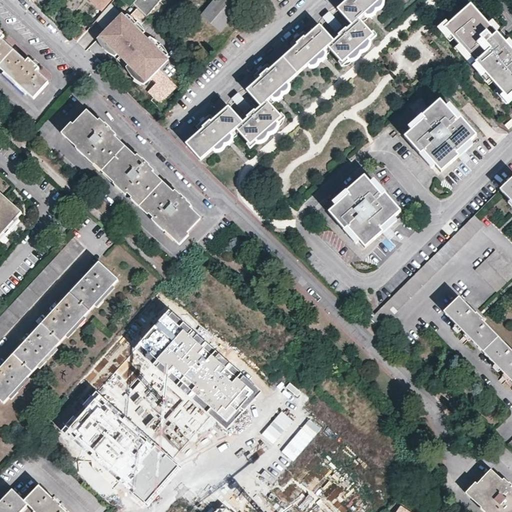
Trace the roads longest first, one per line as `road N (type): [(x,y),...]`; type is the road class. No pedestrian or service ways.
road 1 (residential): [(14,0),(419,391),(436,415),(470,511)]
road 2 (unknown): [(227,204),(172,254),(65,155),(52,128),(101,79)]
road 3 (residential): [(440,216),(376,278),(350,278),(301,220),(366,159),(387,162)]
road 4 (residential): [(0,157),(58,211),(0,275)]
road 5 (residential): [(511,257),(488,235),(408,316)]
